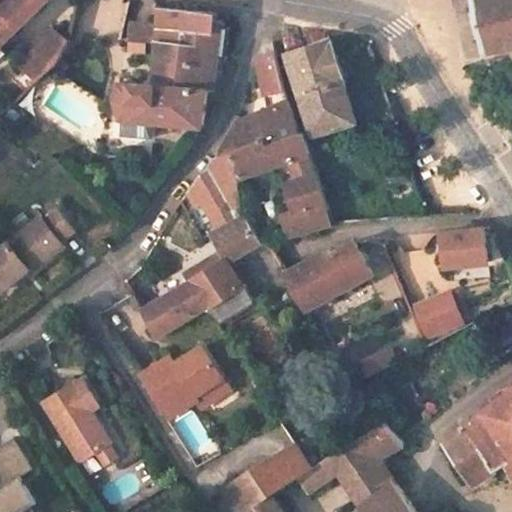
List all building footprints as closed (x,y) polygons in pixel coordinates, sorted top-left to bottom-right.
[(0,44),(46,0),(3,0),(0,3),(0,56),(5,52),(0,47),(0,44)] [(96,0),(90,33),(123,40),(131,0),(96,0)] [(511,0),(476,0),(488,54),(511,48),(511,0)] [(216,18),(159,9),(158,25),(156,43),(180,44),(182,31),(214,33),(216,21),(216,18)] [(158,25),(132,23),(130,40),(156,43),(158,25)] [(69,40),(54,28),(22,67),(37,81),(59,60),(69,40)] [(180,44),(156,43),(153,86),(207,90),(214,33),(182,31),(180,44)] [(221,34),(214,33),(211,57),(217,58),(221,34)] [(345,83),(331,38),(287,53),(313,136),(356,122),(343,84),(345,83)] [(284,90),(276,55),(269,56),(257,59),(265,94),(284,90)] [(153,86),(118,84),(115,97),(114,101),(115,104),(119,119),(202,126),(207,90),(153,86)] [(289,99),(286,91),(284,90),(265,94),(269,107),(289,99)] [(301,133),(289,99),(245,117),(237,120),(220,151),(220,156),(235,153),(234,151),(266,139),(268,144),(301,133)] [(327,205),(303,132),(301,133),(268,144),(266,139),(234,151),(235,153),(236,159),(238,179),(239,178),(241,177),(242,178),(289,160),(296,182),(287,185),(296,212),(284,216),(290,234),(330,223),(326,206),(327,205)] [(236,159),(235,153),(220,156),(216,157),(190,192),(189,193),(207,227),(217,221),(221,229),(241,217),(240,210),(239,185),(237,184),(237,183),(237,181),(237,180),(238,179),(236,159)] [(296,182),(289,160),(281,164),(287,185),(296,182)] [(416,185),(413,178),(402,182),(405,188),(416,185)] [(257,205),(249,179),(245,181),(245,182),(244,183),(244,184),(242,186),(241,186),(240,186),(239,185),(240,210),(257,205)] [(421,201),(416,185),(405,188),(386,194),(391,212),(421,201)] [(46,222),(60,240),(73,230),(58,212),(46,222)] [(262,242),(245,214),(241,217),(221,229),(212,235),(221,252),(226,260),(227,263),(228,262),(262,242)] [(46,222),(42,217),(0,250),(0,290),(0,291),(17,278),(29,268),(31,270),(64,245),(60,240),(46,222)] [(221,229),(217,221),(207,227),(212,235),(221,229)] [(486,232),(439,236),(442,270),(489,266),(486,232)] [(372,274),(355,242),(324,259),(321,254),(285,273),(306,311),(372,274)] [(226,260),(221,252),(196,267),(204,267),(206,271),(226,260)] [(243,287),(228,262),(227,263),(226,260),(206,271),(204,267),(196,267),(185,274),(190,282),(208,307),(243,287)] [(31,270),(29,268),(17,278),(19,281),(31,270)] [(190,282),(142,310),(155,339),(208,307),(190,282)] [(252,304),(243,287),(208,307),(219,324),(252,304)] [(460,296),(426,313),(439,340),(473,323),(460,296)] [(256,310),(252,304),(219,324),(223,330),(256,310)] [(164,347),(135,366),(169,417),(196,399),(201,406),(215,397),(203,380),(219,369),(197,336),(169,354),(164,347)] [(398,361),(392,348),(359,364),(366,377),(398,361)] [(263,378),(254,364),(248,368),(257,382),(263,378)] [(219,369),(203,380),(215,397),(231,387),(219,369)] [(94,396),(82,377),(43,402),(80,461),(97,450),(110,443),(112,441),(92,411),(86,400),(94,396)] [(365,397),(356,386),(346,393),(356,405),(365,397)] [(511,390),(446,441),(473,486),(508,462),(511,470),(511,390)] [(100,406),(94,396),(86,400),(92,411),(100,406)] [(375,409),(365,397),(356,405),(365,416),(375,409)] [(195,408),(172,421),(193,458),(216,445),(195,408)] [(386,423),(364,436),(379,458),(403,442),(386,423)] [(33,468),(14,436),(0,443),(0,485),(0,487),(0,511),(33,511),(30,505),(14,479),(20,475),(33,468)] [(379,458),(364,436),(313,468),(297,478),(306,493),(337,474),(343,481),(379,458)] [(118,456),(110,443),(97,450),(105,464),(118,456)] [(313,468),(297,443),(248,473),(224,488),(239,511),(242,511),(271,495),(297,478),(313,468)] [(379,458),(343,481),(361,508),(395,481),(379,458)] [(14,479),(30,505),(36,501),(20,475),(14,479)] [(416,511),(395,481),(361,508),(358,510),(359,511),(416,511)] [(281,511),(271,495),(242,511),(281,511)]
